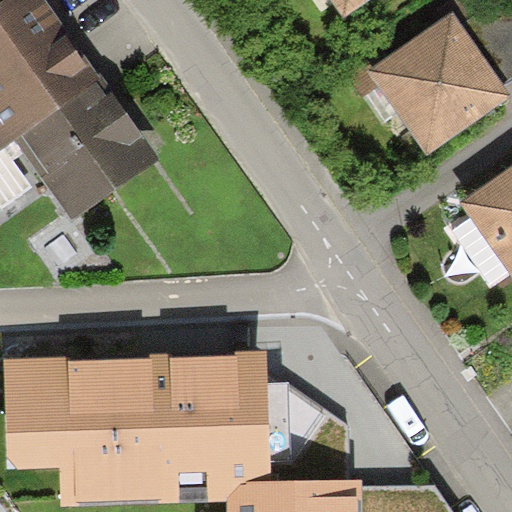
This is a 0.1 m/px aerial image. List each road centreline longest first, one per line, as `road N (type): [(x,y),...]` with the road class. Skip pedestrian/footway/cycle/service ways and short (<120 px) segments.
road 1 (residential): [(511,503),(164,0)]
road 2 (track): [(0,311),(286,292),(343,267)]
